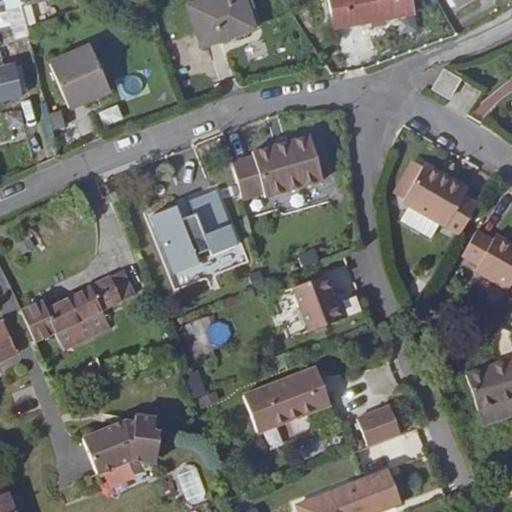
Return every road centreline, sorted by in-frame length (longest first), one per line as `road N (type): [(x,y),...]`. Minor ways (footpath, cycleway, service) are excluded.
road 1 (residential): [(474,495),(385,308),(367,252),(361,171),(385,89)]
road 2 (residential): [(0,201),(221,110),(385,89)]
road 3 (residential): [(385,89),(423,59),(511,16)]
road 4 (residential): [(385,89),(511,161)]
